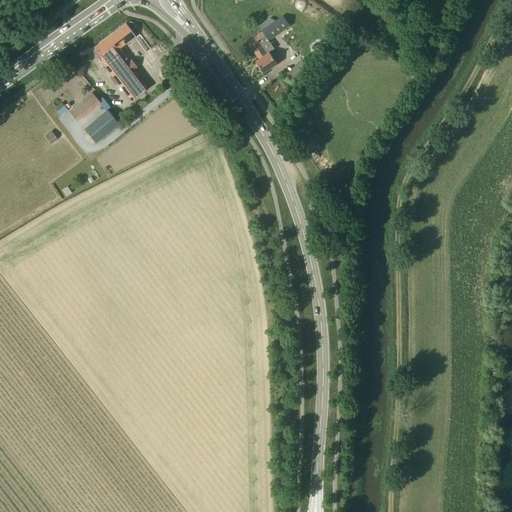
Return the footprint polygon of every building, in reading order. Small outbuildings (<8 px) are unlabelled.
[(269,40),(290,25),(283,16),(262,31),(269,40)] [(131,59),(129,61),(119,48),(135,36),(130,28),(134,26),(131,23),(130,23),(127,25),(126,23),(92,49),(131,101),(150,87),(135,69),(137,67),(131,59)] [(259,40),(251,46),(260,59),(256,62),(264,73),(277,62),(270,52),(268,53),(259,40)] [(315,80),(321,74),(317,70),(314,74),(313,72),(310,75),(311,76),(315,80)] [(78,121),(100,102),(92,92),(69,111),(78,121)] [(119,124),(107,109),(84,128),(96,143),(119,124)]
